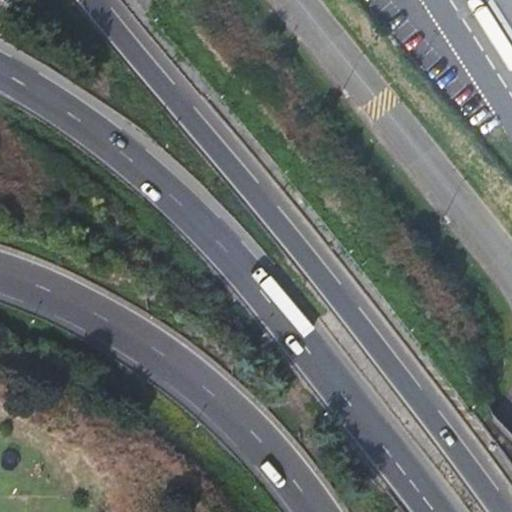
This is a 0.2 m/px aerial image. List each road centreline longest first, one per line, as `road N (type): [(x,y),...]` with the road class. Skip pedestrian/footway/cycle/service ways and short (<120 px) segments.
road 1 (motorway): [(497,511),(255,195),(91,0)]
road 2 (motorway): [(434,511),(269,300),(174,197),(48,96),(0,70)]
road 3 (motorway): [(0,273),(50,290),(158,351),(257,438),(316,511)]
